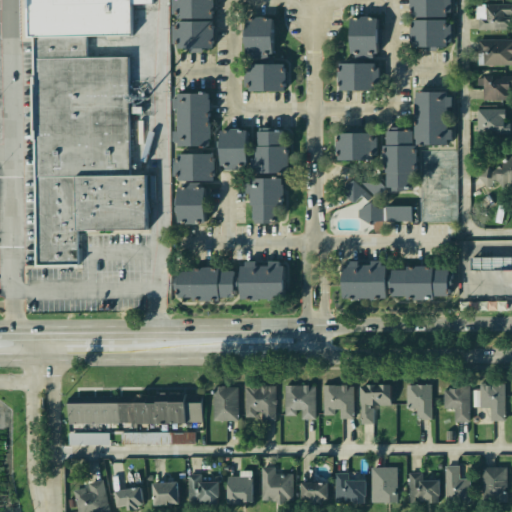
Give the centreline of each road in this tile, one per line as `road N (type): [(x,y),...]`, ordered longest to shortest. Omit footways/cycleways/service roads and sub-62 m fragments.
road 1 (secondary): [(314,360),(511,360)]
road 2 (secondary): [(511,323),(316,324)]
road 3 (secondary): [(41,360),(196,360)]
road 4 (residential): [(51,511),(41,360)]
road 5 (secondary): [(316,324),(189,325)]
